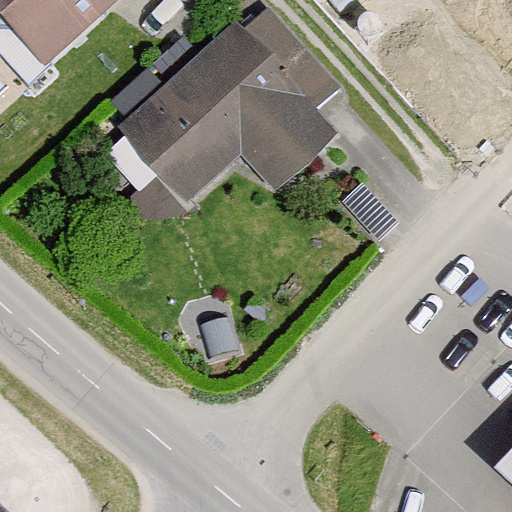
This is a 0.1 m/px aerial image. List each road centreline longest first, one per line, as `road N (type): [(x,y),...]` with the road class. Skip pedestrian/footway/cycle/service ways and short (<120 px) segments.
road 1 (residential): [(215,491),(511,178)]
road 2 (tertiary): [(0,301),(215,491)]
